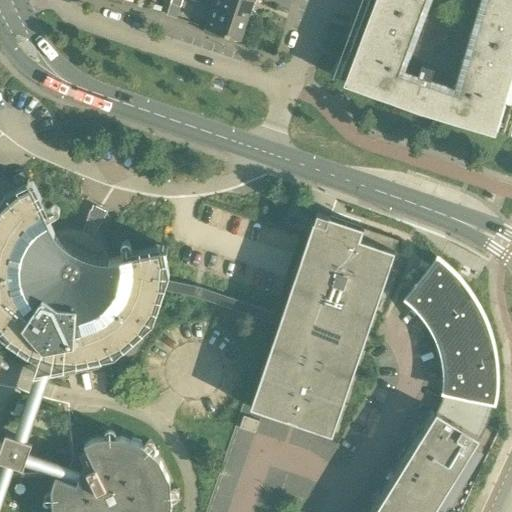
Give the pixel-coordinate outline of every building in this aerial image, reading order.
[(214,0),(212,6),(252,20),(255,12),(251,8),(253,0),(214,0)] [(511,0),(367,0),(339,76),(396,97),(445,114),(503,131),(511,100),(511,0)] [(171,3),(167,15),(177,18),(181,7),(171,3)] [(212,6),(203,32),(219,38),(222,33),(241,40),(244,29),(249,28),(252,20),(212,6)] [(0,326),(10,337),(30,351),(53,359),(77,360),(101,356),(114,349),(122,345),(141,329),(154,309),(162,286),(163,262),(161,249),(109,259),(108,255),(106,250),(104,246),(101,242),(97,238),(93,235),(106,217),(90,209),(83,230),(73,228),(68,228),(63,229),(58,230),(54,232),(31,185),(20,191),(1,207),(0,208),(0,326)] [(334,434),(400,241),(319,213),(253,406),(334,434)] [(499,389),(499,384),(499,372),(498,360),(497,353),(496,345),(494,337),(491,327),(487,317),(483,309),(476,298),(470,289),(467,284),(460,276),(452,268),(444,260),(439,257),(405,300),(412,306),(418,311),(421,315),(426,322),(430,328),(433,333),(435,336),(438,343),(440,349),(442,357),(443,365),(444,372),(444,385),(443,389),(443,393),(445,393),(442,401),(440,406),(374,511),(433,511),(479,439),(486,426),(489,419),(492,409),(493,405),(496,406),(498,397),(499,389)] [(244,415),(240,427),(255,433),(260,421),(244,415)] [(5,434),(0,450),(0,462),(23,470),(32,443),(5,434)] [(56,476),(52,489),(53,511),(168,511),(171,504),(170,481),(160,460),(142,444),(119,437),(96,438),(84,444),(96,467),(87,472),(89,476),(88,477),(78,474),(75,483),(56,476)]
